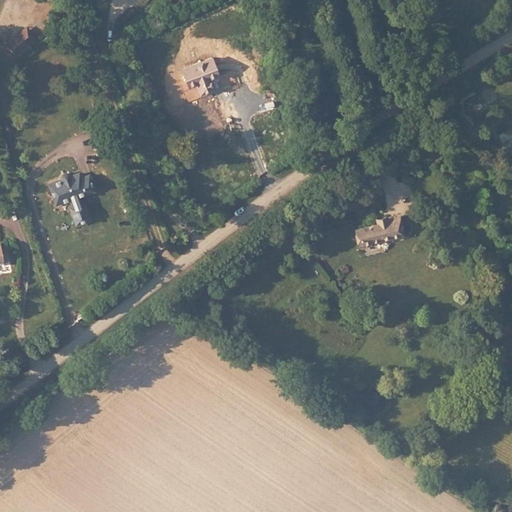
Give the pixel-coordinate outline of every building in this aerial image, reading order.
[(25,20),(11,32),(20,43),(34,31),(25,20)] [(20,43),(11,32),(4,37),(13,48),(20,43)] [(212,59),(184,73),(192,90),(220,76),(212,59)] [(103,119),(95,123),(99,130),(107,127),(103,119)] [(511,127),(496,136),(500,143),(511,136),(511,127)] [(65,179),(49,184),(55,203),(97,190),(92,174),(84,177),(82,173),(72,176),(71,172),(64,174),(65,179)] [(373,221),(374,226),(386,221),(385,217),(373,221)] [(386,221),(374,226),(375,228),(353,233),(357,248),(378,242),(379,245),(391,241),(389,236),(396,235),(395,232),(401,229),(398,221),(387,224),(386,221)] [(396,235),(397,239),(403,237),(401,229),(395,232),(396,235)] [(7,251),(0,252),(0,254),(1,261),(2,266),(9,265),(7,251)]
